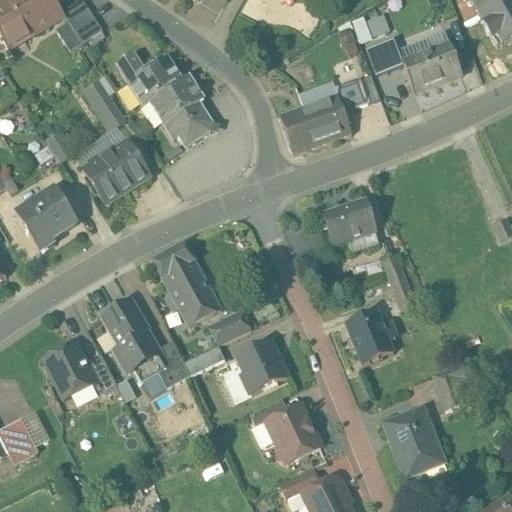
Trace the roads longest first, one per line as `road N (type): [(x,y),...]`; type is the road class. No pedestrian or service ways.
road 1 (residential): [(253,200),(381,511)]
road 2 (tertiary): [(253,200),(112,260),(0,332)]
road 3 (tertiary): [(511,96),(273,192)]
road 4 (residential): [(136,0),(245,82),(270,143),(273,192)]
